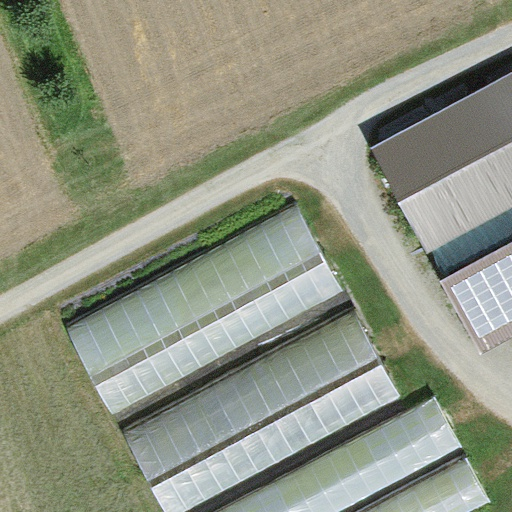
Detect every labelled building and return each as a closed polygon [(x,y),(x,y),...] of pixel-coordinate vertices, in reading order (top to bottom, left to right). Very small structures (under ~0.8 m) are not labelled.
[(511,66),(375,140),(430,243),(511,198),(511,66)] [(108,408),(347,294),(305,206),(66,320),(108,408)] [(511,230),(441,269),(482,346),(511,330),(511,230)] [(124,428),(170,511),(178,511),(403,391),(356,303),(124,428)] [(491,511),(497,510),(447,400),(199,511),(491,511)]
